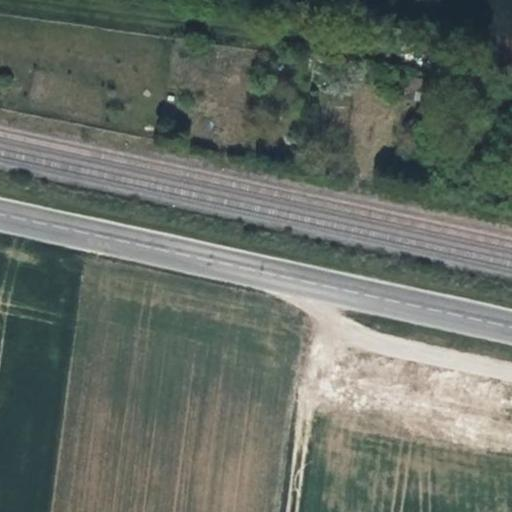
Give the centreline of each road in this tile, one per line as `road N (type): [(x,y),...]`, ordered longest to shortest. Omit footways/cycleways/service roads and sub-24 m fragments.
road 1 (unclassified): [(511,326),(0,212)]
road 2 (track): [(289,511),(330,286)]
